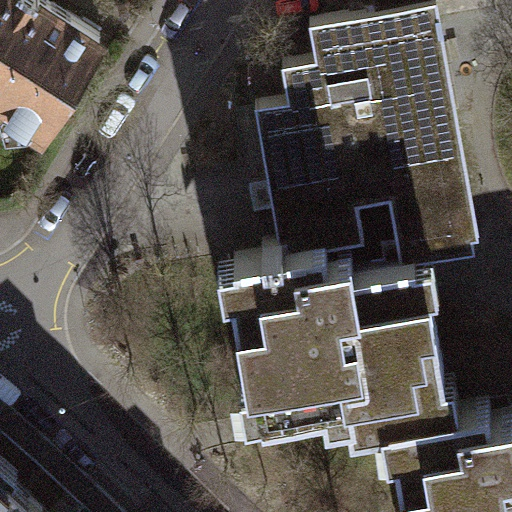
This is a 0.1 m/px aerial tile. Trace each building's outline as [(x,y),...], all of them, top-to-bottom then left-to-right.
[(53,0),(0,0),(0,98),(4,101),(10,121),(33,119),(42,124),(101,30),(53,0)] [(265,246),(325,236),(326,239),(364,232),(357,195),(390,189),(398,234),(381,237),(384,255),(416,249),(417,254),(476,243),(432,0),(401,0),(376,5),(311,16),(312,22),(318,21),(323,51),(283,58),(284,63),(290,62),(295,93),(256,100),(257,105),(263,104),(286,233),(264,236),(265,246)] [(398,411),(443,403),(438,375),(446,373),(433,298),(430,284),(422,285),(417,254),(416,249),(384,255),(354,260),(352,245),(328,249),(326,239),(325,236),(265,246),(235,251),(241,286),(233,287),(249,380),(258,379),(264,413),(325,402),(327,416),(350,412),(352,425),(400,417),(398,411)] [(511,511),(511,406),(492,410),(490,395),(443,403),(398,411),(400,417),(404,445),(396,447),(407,511),(511,511)] [(0,466),(0,511),(48,511),(32,496),(0,466)]
